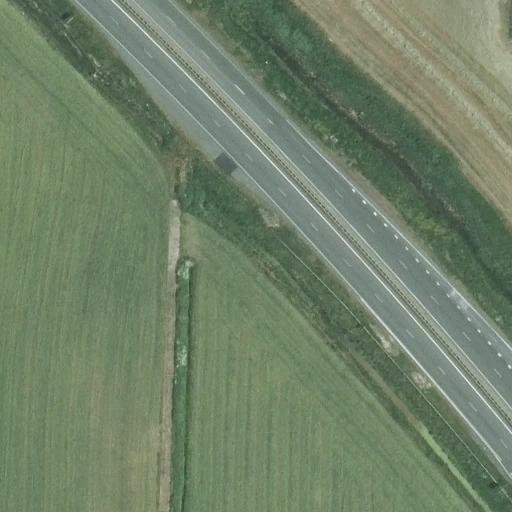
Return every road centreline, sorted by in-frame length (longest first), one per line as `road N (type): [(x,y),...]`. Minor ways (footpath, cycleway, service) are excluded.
road 1 (trunk): [(91,0),(332,248),(511,457)]
road 2 (trunk): [(511,391),(302,156),(148,0)]
